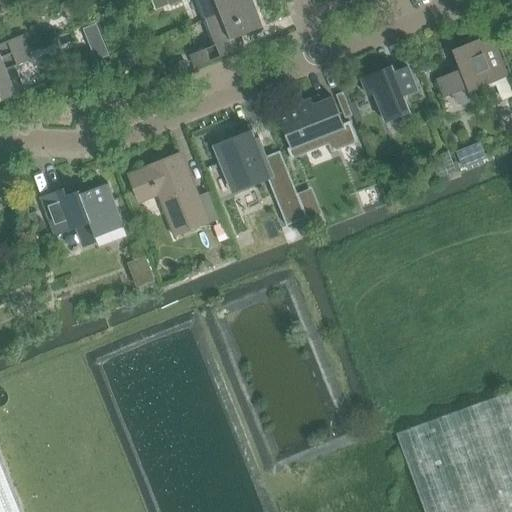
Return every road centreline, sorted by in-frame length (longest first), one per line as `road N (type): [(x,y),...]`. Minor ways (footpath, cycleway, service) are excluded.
road 1 (residential): [(317,59),(113,140),(0,139)]
road 2 (residential): [(454,0),(317,59)]
